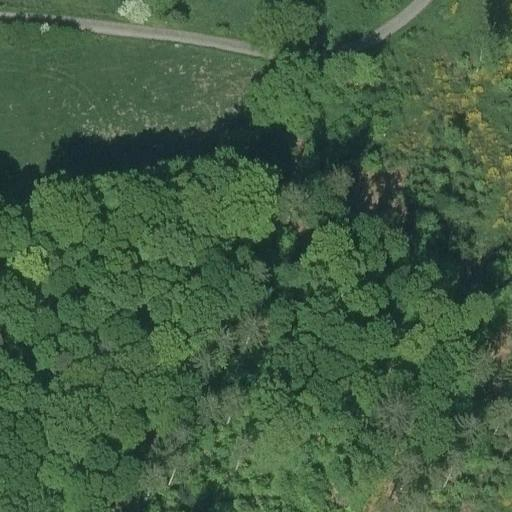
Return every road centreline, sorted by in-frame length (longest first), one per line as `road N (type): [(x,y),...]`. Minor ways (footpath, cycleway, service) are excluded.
road 1 (track): [(0,17),(306,55),(369,42),(424,0)]
road 2 (track): [(126,511),(181,371),(356,215)]
